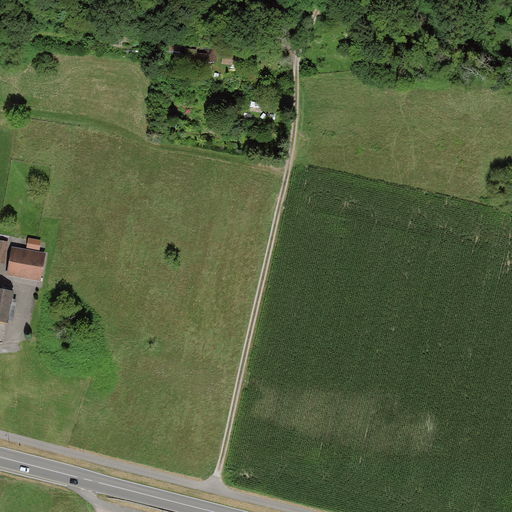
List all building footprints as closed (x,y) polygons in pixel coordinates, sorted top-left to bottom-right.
[(231,51),(224,50),(223,64),(232,65),(232,63),(248,64),(249,57),(231,55),(231,51)] [(207,54),(198,53),(197,58),(196,65),(205,66),(207,54)] [(165,61),(181,63),(182,56),(166,54),(165,61)] [(181,63),(196,65),(197,58),(182,56),(181,63)] [(45,257),(13,252),(9,273),(41,279),(45,257)] [(16,306),(12,305),(14,293),(7,292),(8,288),(3,287),(3,291),(0,290),(0,323),(1,324),(6,323),(9,320),(10,311),(15,312),(16,306)]
